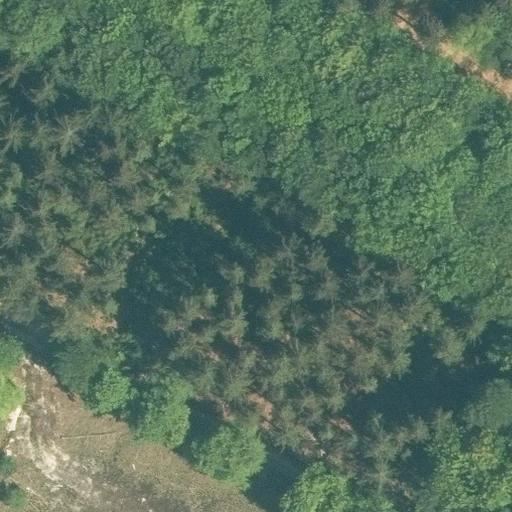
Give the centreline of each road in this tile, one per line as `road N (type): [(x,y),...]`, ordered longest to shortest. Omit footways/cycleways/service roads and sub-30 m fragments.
road 1 (track): [(366,511),(0,307)]
road 2 (track): [(238,0),(511,153)]
